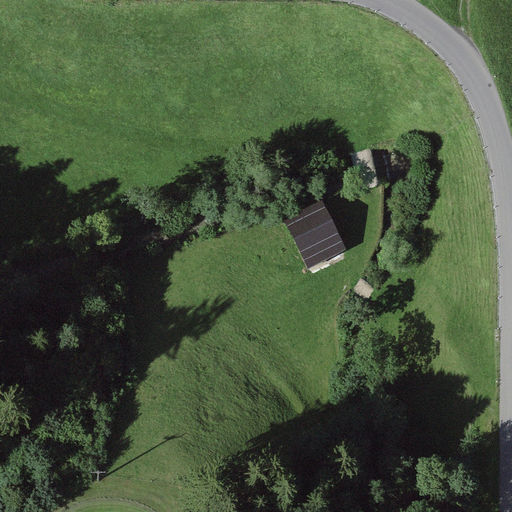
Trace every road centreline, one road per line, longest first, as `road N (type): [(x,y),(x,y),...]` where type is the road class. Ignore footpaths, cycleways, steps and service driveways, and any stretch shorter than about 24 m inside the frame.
road 1 (track): [(0,84),(234,148),(357,148),(372,195),(352,230)]
road 2 (tertiary): [(390,0),(433,25),(485,103),(501,150),(511,259)]
